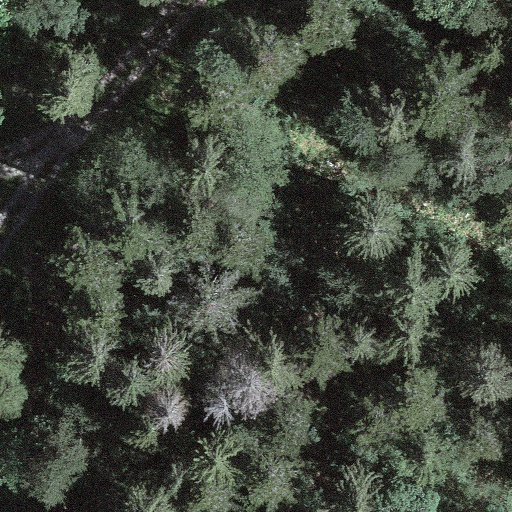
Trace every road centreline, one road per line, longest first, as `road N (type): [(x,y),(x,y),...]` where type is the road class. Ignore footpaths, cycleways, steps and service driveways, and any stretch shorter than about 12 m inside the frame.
road 1 (track): [(0,160),(77,127),(202,0)]
road 2 (track): [(67,134),(0,238)]
